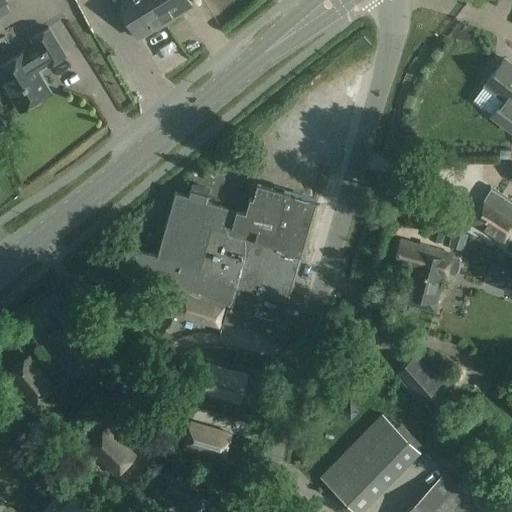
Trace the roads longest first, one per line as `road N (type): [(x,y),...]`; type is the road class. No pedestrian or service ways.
road 1 (unclassified): [(256,511),(383,77),(398,0)]
road 2 (secondary): [(0,276),(341,0)]
